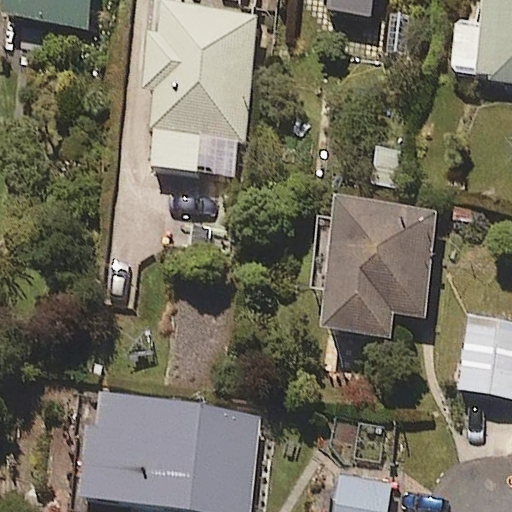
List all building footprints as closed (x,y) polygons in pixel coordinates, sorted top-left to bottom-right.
[(0,0),(0,19),(105,34),(109,0),(0,0)] [(308,0),(308,14),(373,17),(374,0),(308,0)] [(511,0),(478,0),(476,28),(456,25),(449,76),(511,83),(511,0)] [(197,13),(155,10),(149,83),(156,84),(149,172),(242,179),(254,18),(197,13)] [(398,149),(370,148),(369,188),(397,189),(398,149)] [(435,214),(335,204),(322,334),(389,341),(392,316),(424,320),(435,214)] [(511,327),(469,321),(459,393),(511,400),(511,327)] [(250,511),(260,418),(86,399),(74,505),(139,511),(250,511)] [(387,511),(392,489),(340,481),(334,511),(387,511)]
